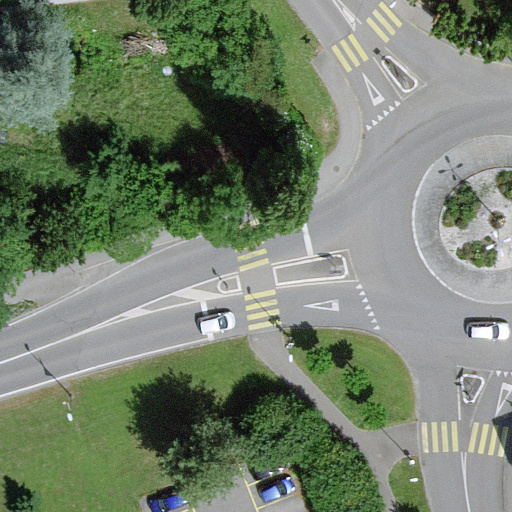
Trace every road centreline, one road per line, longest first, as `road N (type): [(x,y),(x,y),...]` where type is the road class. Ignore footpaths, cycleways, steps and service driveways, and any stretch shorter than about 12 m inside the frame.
road 1 (primary): [(81,323),(418,308)]
road 2 (primary): [(387,222),(81,323)]
road 3 (residential): [(324,0),(440,139)]
road 4 (residential): [(470,337),(462,460),(469,511)]
